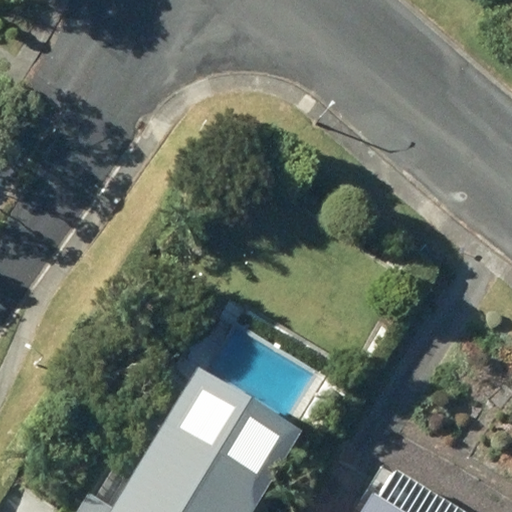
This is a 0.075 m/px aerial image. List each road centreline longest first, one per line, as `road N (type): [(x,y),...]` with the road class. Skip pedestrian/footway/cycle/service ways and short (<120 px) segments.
road 1 (residential): [(295,0),(511,187)]
road 2 (residential): [(103,47),(63,167),(0,269)]
road 3 (residential): [(0,157),(15,131),(103,47)]
